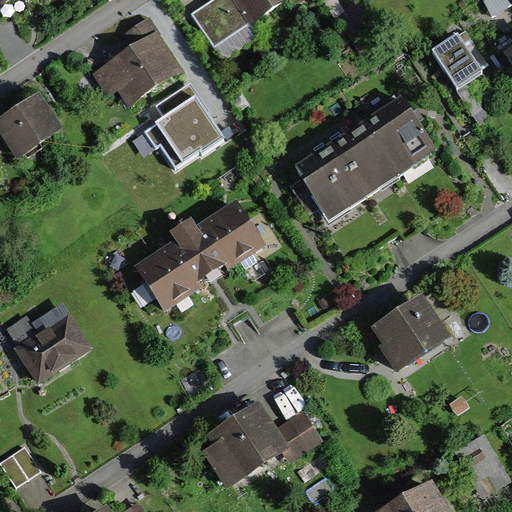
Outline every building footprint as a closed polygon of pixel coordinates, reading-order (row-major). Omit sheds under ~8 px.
[(285,4),(282,0),(215,0),(185,20),(208,55),(285,4)] [(91,79),(103,97),(112,91),(123,109),(174,75),(151,40),(91,79)] [(458,45),(436,59),(459,94),(481,80),(458,45)] [(511,54),(500,61),(511,80),(511,54)] [(202,157),(224,142),(208,118),(210,117),(191,89),(157,112),(165,123),(145,136),(157,153),(161,151),(175,172),(200,155),(202,157)] [(0,113),(0,158),(4,164),(49,133),(25,97),(0,113)] [(436,152),(402,100),(295,168),(329,220),(436,152)] [(127,271),(152,312),(201,283),(198,279),(216,269),(219,274),(255,253),(230,210),(189,234),(192,239),(177,248),(175,244),(127,271)] [(438,346),(411,303),(359,335),(386,377),(438,346)] [(10,348),(34,384),(84,352),(59,315),(10,348)] [(191,455),(214,493),(275,456),(280,463),(307,447),(290,417),(262,434),(245,406),(193,438),(200,449),(191,455)] [(21,452),(0,466),(0,470),(13,490),(37,474),(21,452)] [(444,511),(431,490),(395,511),(444,511)] [(145,511),(141,503),(125,511),(145,511)]
